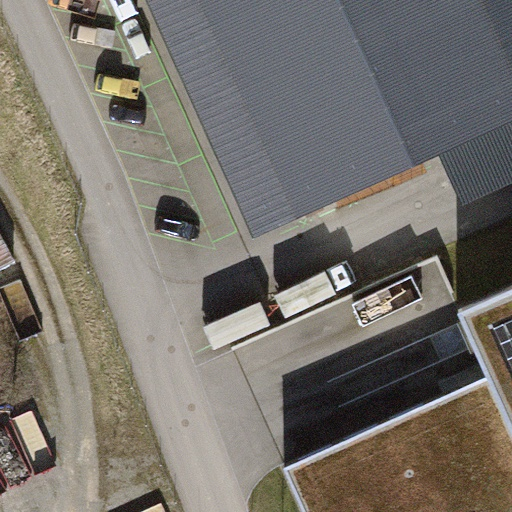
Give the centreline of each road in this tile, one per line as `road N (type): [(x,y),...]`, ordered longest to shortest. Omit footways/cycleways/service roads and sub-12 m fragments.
road 1 (track): [(224,511),(113,199),(20,0)]
road 2 (unknown): [(511,141),(153,311)]
